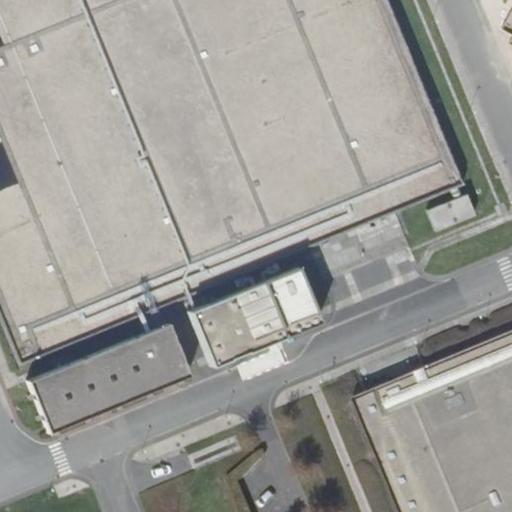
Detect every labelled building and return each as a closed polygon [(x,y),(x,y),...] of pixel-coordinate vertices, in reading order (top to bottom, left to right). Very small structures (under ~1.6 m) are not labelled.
[(0,0),(0,308),(22,360),(356,223),(363,237),(400,223),(395,207),(457,180),(383,0),(0,0)] [(424,211),(433,231),(473,215),(464,194),(424,211)] [(299,264),(188,307),(210,364),(321,321),(299,264)] [(51,431),(192,373),(169,320),(29,378),(51,431)] [(511,511),(511,333),(426,368),(358,397),(403,511),(511,511)]
